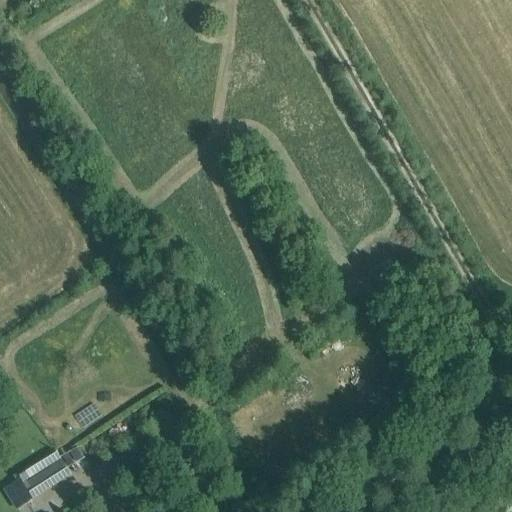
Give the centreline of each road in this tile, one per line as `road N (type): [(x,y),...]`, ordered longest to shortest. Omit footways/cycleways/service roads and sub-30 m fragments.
road 1 (unknown): [(312,0),(511,336)]
road 2 (secondary): [(345,511),(511,380)]
